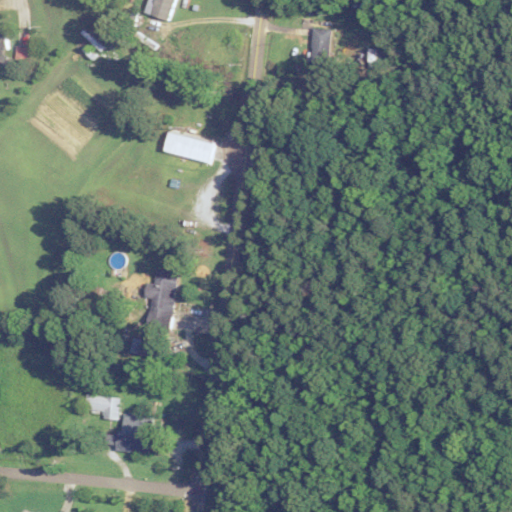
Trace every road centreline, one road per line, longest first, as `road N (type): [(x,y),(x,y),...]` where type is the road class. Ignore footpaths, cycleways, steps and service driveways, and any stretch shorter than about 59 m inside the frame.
road 1 (residential): [(263,0),(195,511)]
road 2 (residential): [(0,472),(198,491)]
